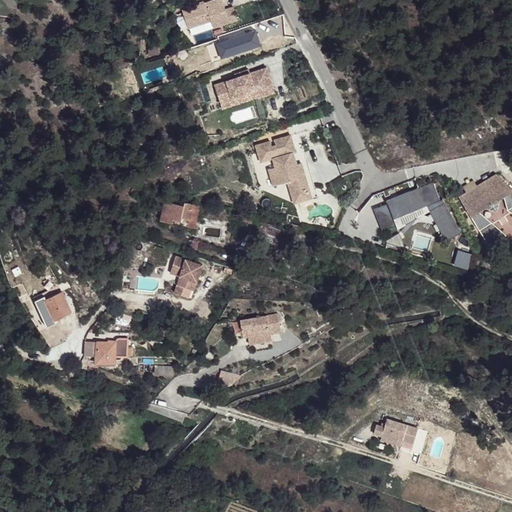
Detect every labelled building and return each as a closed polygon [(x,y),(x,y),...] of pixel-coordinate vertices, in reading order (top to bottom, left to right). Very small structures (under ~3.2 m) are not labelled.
[(241,22),(236,10),(228,12),(224,0),(185,13),(188,21),(191,31),(209,25),(214,23),(216,31),(241,22)] [(188,40),(211,32),(209,25),(191,31),(188,21),(183,23),(188,40)] [(242,80),(221,87),(227,105),(249,97),(250,100),(263,95),(265,100),(265,101),(282,95),(273,70),(256,76),(242,80)] [(241,77),(242,80),(256,76),(255,72),(241,77)] [(249,97),(227,105),(229,111),(265,100),(263,95),(250,100),(249,97)] [(312,195),(294,139),(269,147),(271,153),(267,154),(265,149),(251,154),(256,170),(268,166),(271,175),(264,177),(269,193),(284,188),(289,202),(312,195)] [(508,185),(498,176),(484,185),(500,187),(508,185)] [(443,203),(436,184),(389,202),(391,205),(376,210),(383,228),(391,225),(393,230),(398,227),(397,217),(430,208),(432,214),(433,216),(437,223),(439,226),(442,232),(444,236),(448,242),(449,244),(464,235),(445,202),(443,203)] [(494,253),(511,241),(511,188),(508,185),(500,187),(484,185),(479,188),(477,196),(472,192),(462,199),(494,253)] [(312,195),(289,202),(291,209),(314,202),(312,195)] [(182,202),(181,205),(162,200),(159,210),(162,211),(160,220),(169,222),(170,218),(177,219),(178,216),(186,218),(192,219),(197,206),(182,202)] [(398,227),(432,214),(430,208),(397,217),(398,227)] [(177,219),(170,218),(169,222),(183,226),(186,218),(178,216),(177,219)] [(254,220),(243,216),(241,221),(253,225),(254,220)] [(192,219),(186,218),(183,226),(190,228),(192,219)] [(136,220),(134,226),(143,228),(144,222),(136,220)] [(259,222),(254,239),(278,246),(283,229),(259,222)] [(409,251),(402,236),(389,244),(391,246),(409,251)] [(174,254),(170,268),(179,271),(178,275),(184,277),(181,285),(175,283),(172,291),(187,296),(189,288),(192,289),(200,264),(174,254)] [(184,277),(178,275),(175,283),(181,285),(184,277)] [(139,276),(138,290),(155,290),(155,280),(149,280),(149,276),(139,276)] [(52,313),(56,323),(60,322),(58,319),(71,312),(70,310),(67,304),(62,292),(46,299),(39,303),(45,316),(52,313)] [(72,301),(67,304),(70,310),(75,308),(72,301)] [(45,316),(49,327),(56,323),(52,313),(45,316)] [(277,313),(240,320),(242,330),(247,329),(248,337),(249,344),(272,340),(271,333),(281,331),(277,313)] [(115,343),(115,357),(127,357),(127,339),(118,339),(116,341),(115,343)] [(108,343),(97,343),(97,355),(97,364),(115,365),(115,357),(115,343),(108,343)] [(173,368),(155,367),(155,376),(173,376),(173,368)] [(244,378),(246,376),(222,370),(218,382),(229,385),(244,378)] [(379,426),(376,435),(384,438),(400,443),(401,439),(404,441),(403,447),(411,450),(413,451),(415,444),(420,430),(388,421),(387,425),(384,424),(383,428),(379,426)] [(383,441),(403,447),(404,441),(401,439),(400,443),(384,438),(383,441)] [(411,450),(403,447),(401,452),(413,456),(411,450)]
